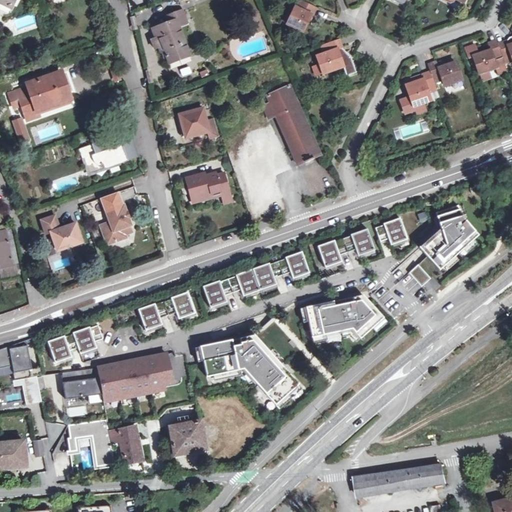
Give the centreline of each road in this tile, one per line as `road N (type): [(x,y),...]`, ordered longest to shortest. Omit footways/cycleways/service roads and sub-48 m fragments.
road 1 (primary): [(511,273),(269,482)]
road 2 (residential): [(118,0),(181,267)]
road 3 (residential): [(269,482),(246,477),(0,495)]
road 4 (tertiary): [(0,331),(181,267)]
road 5 (tertiary): [(181,267),(362,205)]
road 6 (tertiary): [(362,205),(511,148)]
road 7 (residential): [(362,205),(349,155),(394,61)]
road 8 (primary): [(395,387),(511,298)]
road 9 (primary): [(294,476),(395,387)]
road 10 (residential): [(394,61),(406,48),(488,23),(500,0)]
